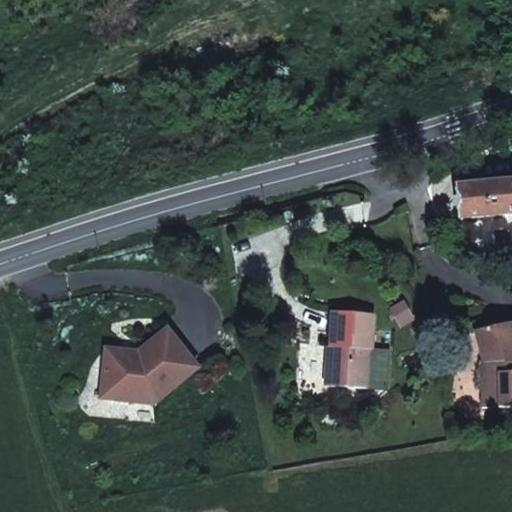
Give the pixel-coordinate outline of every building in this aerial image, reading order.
[(511,212),(511,181),(459,186),(460,217),(511,212)] [(333,384),(367,388),(370,349),(373,349),(376,315),(333,312),(331,346),(336,347),(333,384)] [(511,322),(475,331),(483,363),(492,361),(493,382),(484,382),(484,406),(511,405),(511,322)] [(195,367),(164,329),(129,357),(124,351),(100,370),(98,397),(150,403),(195,367)] [(325,384),(333,384),(336,347),(331,346),(328,346),(325,384)] [(103,349),(100,370),(124,351),(103,349)] [(492,361),(483,363),(484,382),(493,382),(492,361)]
